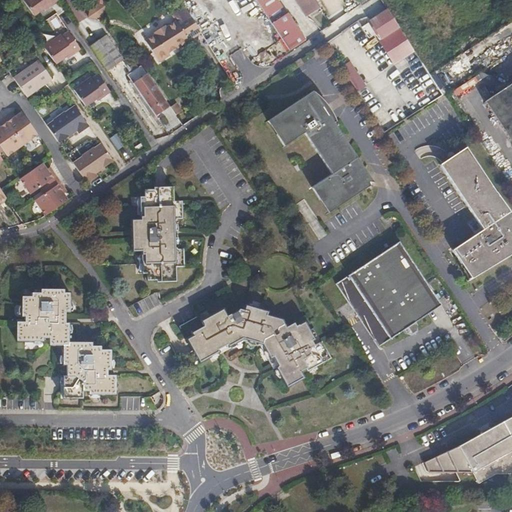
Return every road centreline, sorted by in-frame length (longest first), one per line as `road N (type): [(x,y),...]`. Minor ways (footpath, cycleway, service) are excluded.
road 1 (residential): [(84,204),(371,8)]
road 2 (residential): [(204,492),(402,419),(511,356)]
road 3 (residential): [(0,463),(197,463)]
road 4 (residential): [(84,204),(16,94),(0,105)]
road 5 (unknown): [(157,152),(73,30)]
